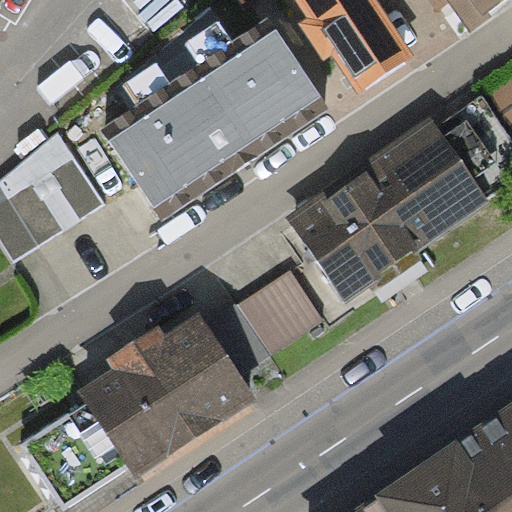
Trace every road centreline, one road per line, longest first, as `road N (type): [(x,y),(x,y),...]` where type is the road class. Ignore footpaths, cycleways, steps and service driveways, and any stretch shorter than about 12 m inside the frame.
road 1 (residential): [(511,36),(0,375)]
road 2 (primary): [(511,332),(244,511)]
